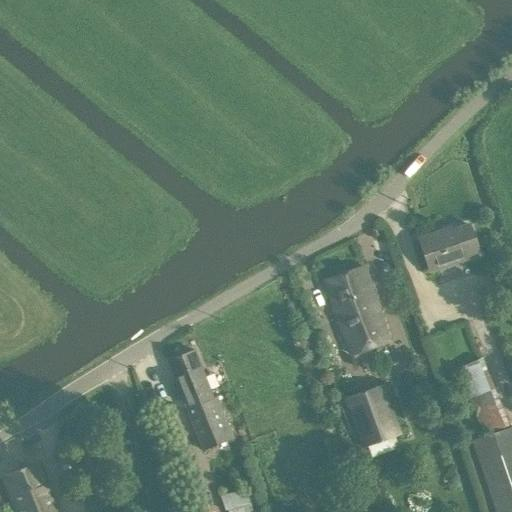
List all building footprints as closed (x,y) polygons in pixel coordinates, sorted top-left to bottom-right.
[(430,272),(480,255),(470,225),(441,234),(441,232),(419,239),(430,272)] [(325,280),(350,354),(390,340),(365,266),(325,280)] [(214,399),(195,350),(168,361),(202,449),(233,437),(218,398),(214,399)] [(361,448),(400,434),(383,385),(344,399),(361,448)] [(174,404),(157,410),(194,511),(210,505),(187,443),(188,442),(174,404)] [(482,437),(472,440),(496,511),(511,511),(511,426),(508,428),(482,437)] [(78,448),(90,487),(110,481),(97,442),(78,448)] [(57,511),(39,463),(1,477),(14,511),(57,511)] [(245,489),(221,496),(225,509),(227,509),(249,502),(245,489)]
